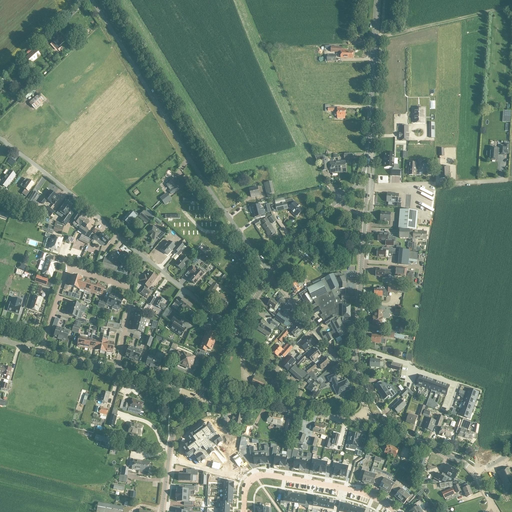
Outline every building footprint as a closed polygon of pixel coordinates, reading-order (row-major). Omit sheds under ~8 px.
[(57,33),(51,38),(54,41),(51,43),(58,50),(62,46),(61,45),(64,42),(57,33)] [(31,64),(41,56),(35,49),(25,58),(31,64)] [(341,49),(341,53),(341,58),(353,59),(353,52),(346,51),(346,50),(341,49)] [(34,98),(32,101),(29,98),(27,101),(34,109),(44,101),(38,95),(36,97),(34,94),(32,96),(34,98)] [(345,109),(342,109),(342,108),(338,108),(338,112),(335,112),(335,116),(337,116),(337,119),(345,119),(345,109)] [(424,109),(414,109),(414,123),(424,123),(424,109)] [(410,127),(410,148),(429,148),(429,128),(410,127)] [(498,149),(490,148),(490,160),(492,161),(495,161),(498,161),(498,154),(501,154),(500,155),(505,156),(505,154),(509,154),(509,144),(505,144),(505,146),(501,146),(501,149),(498,149)] [(396,165),(394,165),(394,154),(386,153),(385,167),(393,168),(393,170),(392,170),(392,176),(400,176),(400,170),(396,170),(396,165)] [(329,171),(328,159),(324,159),(323,156),(315,156),(317,162),(321,162),(322,172),(329,171)] [(338,163),(336,163),(336,162),(330,162),(331,173),(338,173),(338,163)] [(346,172),(346,162),(341,162),(340,162),(340,163),(338,163),(338,173),(346,172)] [(409,167),(409,175),(416,176),(416,175),(419,175),(419,171),(416,171),(416,167),(416,163),(407,163),(407,167),(409,167)] [(449,167),(440,167),(440,179),(451,178),(450,173),(449,173),(449,167)] [(32,177),(37,180),(42,172),(37,169),(32,177)] [(0,183),(6,187),(15,175),(9,171),(0,183)] [(175,178),(165,185),(170,191),(168,192),(171,195),(182,187),(178,182),(175,178)] [(183,178),(178,182),(182,187),(187,184),(186,182),(183,178)] [(30,182),(25,179),(21,185),(20,186),(25,189),(22,194),(26,197),(30,190),(29,189),(33,184),(30,182)] [(274,193),(272,182),(264,184),(267,195),(274,193)] [(258,187),(250,189),(252,197),(260,195),(258,187)] [(27,202),(33,206),(35,203),(33,201),(38,194),(34,191),(27,202)] [(49,191),(45,197),(43,196),(39,202),(43,205),(47,200),(51,203),(54,205),(56,201),(54,199),(57,196),(49,191)] [(164,204),(171,200),(166,193),(159,198),(164,204)] [(398,203),(398,195),(394,194),(392,194),(387,194),(387,202),(398,203)] [(303,210),(293,201),(292,202),(292,199),(292,198),(283,200),(283,201),(284,201),(284,203),(285,202),(286,207),(293,214),(292,215),(295,217),(296,216),(296,217),(303,210)] [(287,209),(286,207),(285,202),(284,203),(274,205),(276,212),(287,209)] [(59,211),(63,215),(63,216),(64,217),(61,222),(65,225),(73,214),(69,212),(72,208),(70,207),(71,206),(67,203),(66,204),(65,203),(62,207),(59,211)] [(252,213),(253,213),(262,211),(262,210),(260,204),(251,206),(251,208),(250,208),(252,213)] [(54,212),(47,206),(43,212),(50,218),(54,212)] [(147,209),(144,212),(151,217),(154,214),(147,209)] [(265,217),(263,210),(262,210),(262,211),(253,213),(255,218),(256,218),(256,219),(265,217)] [(399,239),(409,239),(409,242),(412,242),(412,239),(413,230),(416,231),(418,211),(400,210),(398,230),(399,230),(399,239)] [(144,211),(139,217),(147,223),(151,218),(151,217),(144,212),(144,211)] [(79,225),(83,219),(85,216),(79,212),(71,223),(78,228),(79,225)] [(391,213),(381,212),(380,221),(390,221),(391,213)] [(132,214),(125,222),(130,226),(137,218),(132,214)] [(162,221),(157,216),(154,220),(159,225),(162,221)] [(277,221),(272,216),(268,219),(272,224),(277,221)] [(79,225),(81,226),(78,231),(85,235),(89,238),(92,233),(88,230),(88,231),(85,229),(89,223),(88,222),(88,221),(86,220),(85,220),(83,219),(79,225)] [(267,233),(269,237),(276,233),(267,219),(266,219),(262,221),(265,225),(263,226),(267,233)] [(63,229),(56,227),(58,222),(56,222),(52,231),(53,231),(61,234),(63,229)] [(153,226),(146,234),(149,236),(152,239),(154,241),(158,236),(161,238),(165,233),(161,230),(159,232),(153,226)] [(413,240),(426,240),(426,234),(417,234),(417,231),(415,231),(413,240)] [(92,238),(95,241),(102,247),(104,245),(105,246),(111,240),(103,233),(98,238),(95,235),(92,238)] [(54,239),(52,238),(53,236),(46,234),(45,237),(47,238),(49,239),(49,238),(51,239),(51,240),(49,249),(53,251),(54,250),(56,250),(57,247),(59,248),(62,239),(57,237),(57,238),(55,237),(54,239)] [(382,235),(378,234),(378,238),(377,240),(378,240),(378,241),(386,242),(385,246),(393,246),(393,242),(395,242),(395,238),(389,238),(389,234),(382,234),(382,235)] [(90,239),(81,235),(78,240),(87,245),(90,239)] [(206,256),(213,247),(198,236),(191,244),(197,249),(206,256)] [(175,247),(169,241),(161,250),(167,255),(175,247)] [(174,250),(177,253),(183,246),(184,244),(182,242),(181,243),(174,250)] [(183,246),(177,253),(176,255),(178,257),(185,248),(183,246)] [(377,256),(377,257),(385,257),(388,257),(388,254),(397,255),(396,265),(398,265),(409,266),(410,251),(382,249),(382,250),(378,250),(377,253),(377,254),(376,255),(377,256)] [(43,271),(42,274),(47,276),(48,276),(50,277),(51,277),(54,269),(56,265),(55,265),(56,263),(52,261),(53,257),(46,254),(42,252),(39,259),(44,261),(44,260),(46,261),(46,263),(45,263),(43,271)] [(116,261),(118,263),(119,262),(122,265),(130,257),(125,252),(116,261)] [(188,261),(182,256),(175,264),(181,270),(188,261)] [(221,268),(227,274),(234,267),(229,263),(227,266),(225,264),(228,260),(226,258),(221,264),(223,266),(221,268)] [(118,263),(116,261),(115,262),(104,259),(101,269),(116,273),(117,268),(118,264),(118,263)] [(192,275),(189,279),(192,282),(192,283),(193,283),(195,284),(197,281),(198,282),(202,277),(201,277),(203,275),(197,270),(196,270),(192,266),(188,272),(192,275)] [(405,277),(406,268),(394,267),(393,276),(405,277)] [(147,290),(156,278),(149,272),(146,276),(144,275),(140,281),(141,282),(140,283),(144,286),(139,293),(146,298),(150,293),(147,290)] [(320,316),(324,321),(325,321),(331,317),(338,315),(338,317),(343,317),(343,316),(343,306),(342,306),(342,304),(346,304),(346,301),(347,301),(347,294),(346,294),(346,289),(346,283),(343,276),(343,277),(342,274),(339,273),(333,274),(321,280),(322,281),(307,288),(307,289),(306,289),(309,293),(309,294),(319,307),(321,310),(324,314),(320,316)] [(413,287),(414,275),(407,274),(405,286),(413,287)] [(74,287),(77,277),(71,275),(70,280),(69,280),(69,281),(70,281),(69,283),(68,283),(68,284),(66,283),(64,289),(66,290),(68,285),(74,287)] [(48,279),(37,276),(35,282),(51,287),(53,281),(48,279)] [(82,279),(77,277),(74,287),(79,289),(82,279)] [(88,281),(82,279),(79,289),(85,291),(88,281)] [(206,294),(211,298),(213,295),(212,295),(218,286),(210,280),(208,283),(211,286),(206,294)] [(295,294),(300,290),(299,288),(301,286),(296,280),(289,284),(295,294)] [(93,283),(88,281),(85,291),(88,292),(87,294),(89,295),(90,292),(93,283)] [(93,283),(90,292),(95,294),(99,284),(93,283)] [(104,286),(99,284),(95,294),(101,296),(104,286)] [(397,293),(398,286),(388,286),(388,290),(386,290),(386,287),(379,287),(379,290),(375,289),(375,292),(374,293),(374,295),(375,295),(375,296),(386,297),(386,294),(388,293),(397,293)] [(313,301),(309,294),(309,293),(306,289),(303,292),(305,295),(301,298),(304,302),(303,303),(305,306),(313,301)] [(106,305),(112,307),(117,296),(111,294),(106,305)] [(221,294),(215,302),(225,309),(230,301),(221,294)] [(29,309),(38,312),(40,306),(43,299),(34,296),(29,309)] [(112,307),(111,308),(117,311),(118,309),(118,310),(123,299),(117,296),(112,307)] [(151,306),(155,299),(152,297),(144,309),(147,311),(150,306),(151,306)] [(154,305),(160,309),(163,310),(166,306),(163,304),(165,301),(159,297),(154,305)] [(10,302),(7,311),(13,312),(17,299),(14,298),(12,303),(10,302)] [(286,303),(287,302),(282,298),(278,303),(280,304),(279,306),(279,307),(281,309),(281,310),(286,314),(287,312),(291,307),(286,303)] [(17,299),(13,312),(19,314),(21,306),(19,305),(20,301),(17,299)] [(192,305),(188,302),(187,302),(183,299),(180,302),(177,300),(172,306),(176,310),(179,306),(187,312),(192,305)] [(272,300),(268,305),(271,307),(270,308),(275,312),(276,311),(279,307),(279,306),(277,305),(278,304),(272,300)] [(68,308),(79,312),(81,306),(86,307),(87,304),(81,302),(80,305),(70,302),(68,308)] [(350,317),(350,307),(346,307),(346,304),(342,304),(342,306),(343,306),(343,316),(343,317),(350,317)] [(376,306),(376,311),(374,311),(374,317),(373,317),(373,325),(382,325),(382,319),(389,319),(389,314),(392,314),(392,309),(376,306)] [(79,312),(68,308),(66,314),(76,317),(75,320),(81,322),(82,319),(78,318),(79,312)] [(278,320),(277,321),(286,329),(292,321),(289,319),(279,312),(277,315),(274,313),(272,315),(278,320)] [(298,315),(294,313),(292,316),(289,319),(292,321),(293,321),(298,315)] [(179,324),(181,321),(174,316),(170,322),(173,324),(170,329),(181,336),(186,328),(179,324)] [(333,322),(337,330),(337,331),(343,328),(344,327),(343,325),(342,325),(339,319),(337,320),(334,316),(332,317),(335,321),(333,322)] [(133,324),(145,327),(146,320),(135,317),(133,324)] [(333,322),(335,321),(332,317),(330,318),(330,317),(324,322),(327,326),(332,322),(333,322)] [(270,324),(271,324),(270,325),(262,320),(258,327),(270,335),(275,327),(277,328),(280,324),(273,320),(270,324)] [(211,322),(201,326),(211,330),(212,326),(211,322)] [(145,327),(133,324),(132,330),(143,333),(145,327)] [(291,329),(289,331),(295,337),(300,333),(300,332),(303,330),(298,324),(291,329)] [(59,340),(63,329),(57,327),(53,338),(59,340)] [(330,333),(333,339),(335,338),(336,339),(346,334),(343,328),(337,331),(337,330),(330,333)] [(63,329),(59,340),(66,342),(69,331),(63,329)] [(203,339),(214,344),(216,338),(211,336),(212,333),(213,333),(207,330),(203,339)] [(372,341),(371,342),(376,342),(375,343),(384,344),(384,335),(378,335),(378,336),(372,335),(372,338),(371,339),(371,340),(372,341)] [(153,338),(147,336),(143,345),(149,347),(153,338)] [(300,345),(305,350),(314,343),(309,337),(303,342),(300,345)] [(214,344),(203,339),(199,348),(206,351),(205,350),(206,348),(211,350),(214,344)] [(300,345),(303,342),(301,339),(293,348),(296,351),(300,345)] [(265,343),(261,349),(264,352),(269,346),(265,343)] [(288,353),(293,348),(289,345),(284,351),(283,350),(276,344),(273,348),(274,349),(271,351),(277,356),(280,353),(282,354),(281,355),(284,358),(288,353)] [(131,359),(135,348),(129,346),(125,357),(131,359)] [(135,348),(131,359),(137,362),(141,351),(135,348)] [(307,356),(313,362),(321,355),(316,349),(307,356)] [(177,362),(176,363),(185,367),(186,368),(187,369),(188,368),(190,369),(191,367),(192,367),(193,365),(193,364),(195,358),(181,352),(180,353),(178,352),(174,361),(177,362)] [(145,367),(151,369),(154,357),(148,356),(145,367)] [(154,357),(151,369),(158,370),(161,359),(160,359),(160,358),(155,356),(154,357)] [(299,367),(306,359),(303,356),(303,357),(299,361),(296,364),(299,367)] [(288,371),(295,362),(290,357),(282,366),(288,371)] [(317,365),(322,370),(330,363),(326,358),(317,365)] [(308,374),(317,367),(314,364),(305,371),(308,374)] [(289,372),(301,381),(306,374),(294,365),(289,372)] [(5,367),(3,375),(6,376),(5,379),(9,380),(10,377),(9,376),(11,369),(5,367)] [(328,378),(330,382),(332,381),(334,386),(333,386),(337,396),(351,389),(347,380),(338,384),(336,379),(337,379),(335,374),(328,378)] [(268,382),(255,376),(251,378),(250,381),(251,385),(264,391),(267,389),(269,386),(268,382)] [(420,376),(417,385),(422,387),(426,378),(420,376)] [(3,383),(1,389),(6,390),(9,391),(11,382),(8,381),(7,384),(3,383)] [(318,389),(316,388),(318,385),(313,381),(307,389),(314,395),(318,389)] [(431,390),(431,391),(436,393),(436,392),(439,382),(435,381),(431,390)] [(392,390),(390,390),(389,391),(384,384),(376,389),(384,400),(388,397),(389,398),(390,398),(395,395),(395,394),(392,390)] [(444,384),(441,393),(446,395),(449,386),(444,384)] [(405,390),(400,395),(403,398),(408,393),(407,391),(405,389),(405,390)] [(468,389),(466,396),(476,399),(478,393),(468,389)] [(109,393),(101,391),(99,401),(106,403),(109,393)] [(466,396),(464,402),(474,406),(476,399),(466,396)] [(132,399),(130,407),(129,407),(128,411),(139,414),(140,410),(141,410),(143,403),(136,401),(136,400),(132,399)] [(124,403),(125,401),(122,400),(120,408),(122,409),(123,407),(127,408),(128,404),(124,403)] [(406,405),(401,400),(392,408),(398,413),(406,405)] [(464,402),(462,409),(472,412),(474,406),(464,402)] [(462,409),(459,415),(469,419),(472,412),(462,409)] [(232,420),(234,421),(234,423),(242,425),(244,415),(236,413),(235,417),(233,417),(232,420)] [(276,415),(269,414),(268,418),(267,418),(267,420),(267,421),(267,422),(272,423),(271,424),(281,426),(281,428),(285,429),(285,430),(290,431),(292,421),(287,420),(287,421),(283,420),(283,417),(276,415)] [(409,414),(408,417),(406,417),(405,421),(407,422),(406,422),(414,425),(417,417),(409,414)] [(439,416),(438,418),(435,426),(440,428),(443,420),(444,417),(439,416)] [(424,428),(425,429),(425,430),(427,431),(428,430),(432,431),(435,421),(428,418),(424,428)] [(463,419),(460,428),(459,429),(460,429),(458,435),(464,437),(472,439),(474,433),(468,431),(468,430),(468,429),(466,428),(468,425),(470,426),(471,422),(463,419)] [(142,426),(130,423),(128,432),(140,435),(142,426)] [(213,428),(209,423),(199,430),(194,433),(196,436),(185,443),(188,448),(189,447),(195,456),(194,457),(199,462),(218,448),(216,444),(219,441),(220,442),(225,438),(218,429),(214,432),(212,429),(213,428)] [(313,431),(324,434),(326,426),(315,423),(313,431)] [(453,431),(442,427),(440,434),(441,435),(441,436),(444,437),(444,436),(450,438),(453,431)] [(357,447),(357,445),(363,446),(364,440),(361,439),(361,440),(359,439),(360,435),(352,433),(349,445),(357,447)] [(332,437),(329,448),(334,450),(336,443),(340,444),(342,435),(338,434),(337,439),(332,437)] [(101,447),(106,448),(108,439),(98,437),(97,440),(103,442),(101,447)] [(265,457),(269,456),(268,445),(264,446),(264,451),(259,452),(260,465),(263,465),(263,464),(266,464),(265,457)] [(398,449),(387,445),(383,454),(386,456),(387,453),(393,455),(392,457),(395,458),(398,449)] [(254,465),(257,465),(260,465),(259,452),(254,452),(253,447),(249,447),(250,458),(254,458),(254,465)] [(277,449),(273,448),(271,457),(275,458),(274,465),(276,465),(276,466),(279,467),(281,455),(276,454),(277,449)] [(285,467),(286,460),(290,460),(292,450),(288,449),(287,455),(281,455),(279,467),(283,467),(283,466),(285,467)] [(298,451),(293,450),(291,461),(295,461),(294,468),(296,469),(299,470),(301,457),(297,456),(298,451)] [(310,463),(311,454),(307,453),(306,458),(301,457),(299,470),(302,470),(305,470),(306,463),(310,463)] [(131,470),(139,471),(140,467),(142,466),(143,461),(133,460),(131,470)] [(315,460),(313,471),(319,472),(321,461),(315,460)] [(140,467),(139,471),(148,472),(149,462),(143,461),(142,466),(140,467)] [(447,465),(443,473),(454,479),(458,471),(447,465)] [(126,482),(128,468),(121,467),(118,481),(126,482)] [(364,483),(367,485),(371,473),(368,472),(369,469),(362,467),(360,474),(364,475),(362,482),(364,482),(364,483)] [(505,477),(510,489),(511,488),(511,473),(509,467),(498,472),(500,479),(505,477)] [(382,468),(380,471),(389,476),(391,472),(382,468)] [(371,473),(367,485),(371,486),(372,484),(373,485),(375,478),(379,480),(382,473),(377,471),(375,471),(374,473),(371,473)] [(386,475),(382,473),(379,480),(383,481),(379,487),(381,488),(380,489),(384,491),(390,480),(387,479),(388,476),(386,475)] [(444,477),(437,473),(433,478),(434,479),(431,483),(441,483),(444,477)] [(505,477),(500,479),(506,491),(510,489),(505,477)] [(390,480),(384,491),(387,493),(388,492),(389,493),(393,487),(396,489),(400,483),(396,481),(395,483),(390,480)] [(454,485),(456,491),(457,493),(461,491),(463,490),(466,497),(472,495),(469,486),(468,487),(467,484),(459,487),(457,481),(453,483),(454,485)] [(440,489),(452,487),(452,482),(435,484),(436,491),(440,490),(440,489)] [(404,486),(400,483),(396,489),(399,491),(395,497),(396,498),(395,499),(398,501),(407,492),(402,488),(404,486)] [(176,493),(176,496),(189,496),(194,496),(194,491),(194,487),(185,486),(184,490),(179,490),(177,489),(177,493),(176,493)] [(444,499),(455,494),(452,488),(441,493),(444,499)] [(407,492),(398,501),(401,504),(402,503),(403,504),(408,499),(411,501),(415,496),(413,494),(411,496),(407,492)] [(176,496),(176,499),(177,499),(177,502),(184,502),(184,505),(192,506),(192,502),(189,502),(189,496),(176,496)] [(476,500),(468,503),(469,507),(473,506),(475,511),(484,508),(482,502),(478,503),(476,500)] [(419,511),(422,510),(419,506),(421,504),(419,501),(414,505),(416,508),(410,511),(409,511),(419,511)] [(95,511),(122,511),(123,507),(97,503),(95,511)]
